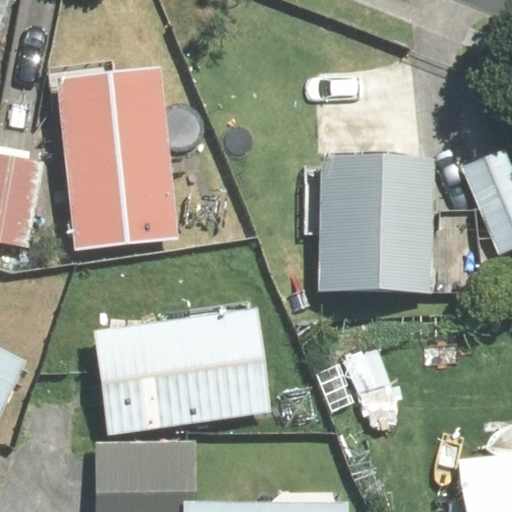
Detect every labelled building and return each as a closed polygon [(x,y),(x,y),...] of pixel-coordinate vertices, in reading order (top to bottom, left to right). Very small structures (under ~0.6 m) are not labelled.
[(157,76),(52,88),(70,257),(175,246),(157,76)] [(22,157),(23,143),(2,141),(1,155),(0,154),(0,243),(29,246),(38,158),(22,157)] [(455,172),(492,260),(511,251),(511,173),(503,152),(455,172)] [(434,167),(314,165),(312,294),(432,296),(434,167)] [(87,338),(101,442),(268,419),(254,315),(87,338)] [(0,356),(0,419),(24,369),(0,356)] [(511,511),(511,484),(456,490),(458,511),(511,511)]
